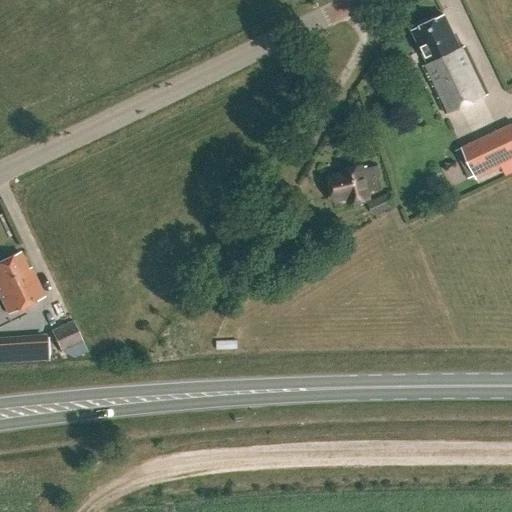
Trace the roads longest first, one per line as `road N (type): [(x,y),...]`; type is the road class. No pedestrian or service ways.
road 1 (track): [(81,511),(122,481),(221,464),(511,456)]
road 2 (primary): [(511,387),(96,403)]
road 3 (unclassified): [(0,172),(362,0)]
